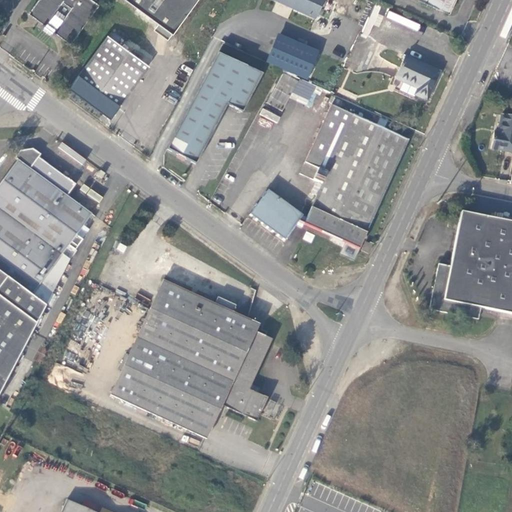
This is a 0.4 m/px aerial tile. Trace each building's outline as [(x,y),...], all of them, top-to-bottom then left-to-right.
[(98,2),(95,0),(35,0),(27,12),(67,42),(98,2)] [(194,0),(125,0),(169,33),(194,0)] [(324,0),(275,0),(316,19),(324,0)] [(421,0),(449,13),(454,0),(421,0)] [(383,16),(378,14),(381,7),(374,4),(363,33),(368,36),(373,25),(379,27),(383,16)] [(389,11),(386,17),(418,31),(420,25),(389,11)] [(266,65),(311,79),(321,48),(277,34),(266,65)] [(146,66),(107,35),(76,74),(116,105),(146,66)] [(262,75),(217,53),(165,149),(193,164),(226,105),(241,113),(262,75)] [(441,72),(409,56),(398,77),(421,88),(419,94),(429,99),(441,72)] [(271,158),(301,90),(278,80),(248,148),(271,158)] [(334,103),(302,173),(324,184),(309,217),(307,222),(359,247),(365,233),(368,234),(412,138),(334,103)] [(511,125),(499,123),(495,143),(490,142),(487,155),(511,160),(511,125)] [(73,234),(89,213),(65,194),(72,184),(35,155),(38,152),(30,145),(17,148),(12,154),(16,157),(0,178),(0,390),(63,270),(54,264),(61,253),(69,258),(73,249),(72,248),(79,239),(73,234)] [(304,214),(271,190),(253,214),(286,238),(300,219),(304,214)] [(482,317),(495,320),(511,322),(511,230),(461,221),(451,276),(439,274),(430,320),(478,329),(480,325),(482,317)] [(361,248),(368,234),(365,233),(359,247),(361,248)] [(374,244),(368,241),(364,249),(371,252),(374,244)] [(69,258),(61,253),(54,264),(63,270),(69,258)] [(165,288),(107,400),(201,449),(219,417),(252,435),(266,412),(249,401),(273,353),(258,345),(261,338),(232,322),(236,315),(219,306),(215,312),(165,288)] [(86,511),(68,503),(63,511),(86,511)]
